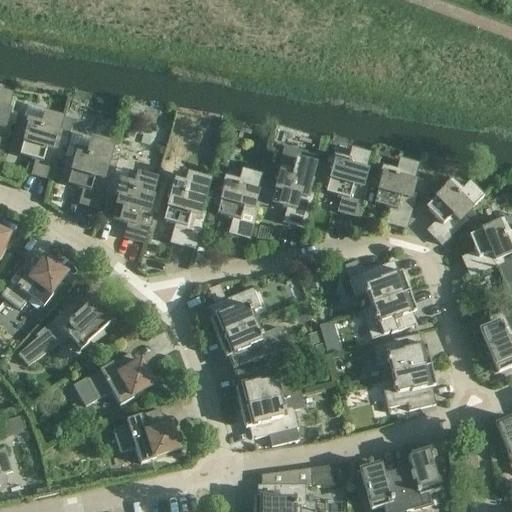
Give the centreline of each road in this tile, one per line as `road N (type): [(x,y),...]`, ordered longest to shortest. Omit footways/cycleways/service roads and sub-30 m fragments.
road 1 (residential): [(470,409),(426,255),(388,246),(146,293)]
road 2 (residential): [(470,409),(345,451),(222,468)]
road 3 (residential): [(222,468),(21,511)]
road 4 (residential): [(222,468),(199,375),(178,329),(146,293)]
road 5 (residential): [(146,293),(0,195)]
